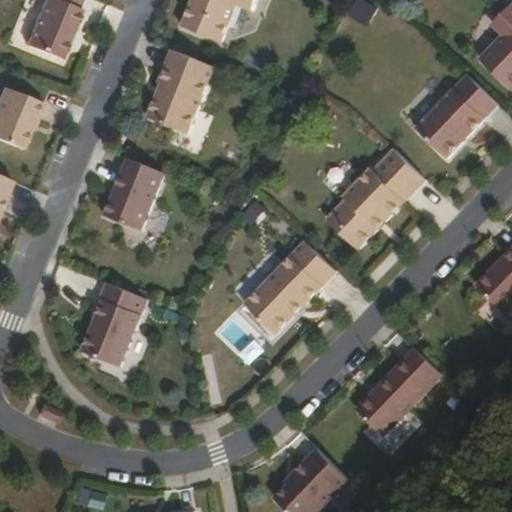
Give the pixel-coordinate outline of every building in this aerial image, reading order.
[(83,0),(47,0),(30,47),(64,60),(84,11),(80,9),(83,0)] [(197,0),(198,0),(197,0),(194,0),(184,27),(223,42),(237,5),(254,11),(258,0),(197,0)] [(364,0),(358,0),(351,18),(370,26),(378,6),(364,0)] [(511,6),(492,26),(502,36),(479,60),(511,91),(511,90),(511,6)] [(217,68),(174,51),(165,75),(161,84),(164,86),(151,119),(190,134),(217,68)] [(471,77),(419,130),(447,159),(483,122),(500,105),(471,77)] [(37,119),(40,120),(42,115),(46,104),(7,89),(0,105),(0,139),(25,150),(33,130),(37,119)] [(406,200),(425,179),(395,149),(374,170),(372,168),(344,196),(347,199),(332,215),(345,228),(341,232),(359,250),(378,229),(376,227),(383,219),(385,222),(406,200)] [(167,173),(131,158),(108,215),(144,230),(167,173)] [(4,207),(14,181),(0,175),(0,215),(1,215),(4,207)] [(376,227),(378,229),(385,222),(383,219),(376,227)] [(339,269),(308,241),(248,303),(278,332),(295,314),(293,313),(304,301),(306,303),(321,288),(339,269)] [(511,247),(480,280),(511,311),(511,309),(511,247)] [(151,298),(111,282),(104,298),(107,298),(103,306),(99,317),(102,318),(97,330),(93,332),(87,346),(89,351),(124,365),(151,298)] [(293,313),(295,314),(306,303),(304,301),(293,313)] [(102,318),(99,317),(93,332),(97,330),(102,318)] [(388,429),(446,370),(419,343),(361,403),(388,429)] [(60,419),(64,410),(47,402),(43,412),(60,419)] [(301,471),(292,481),(279,493),(298,511),(315,511),(352,475),(321,444),(298,468),(301,471)] [(289,478),(292,481),(301,471),(298,468),(289,478)]
